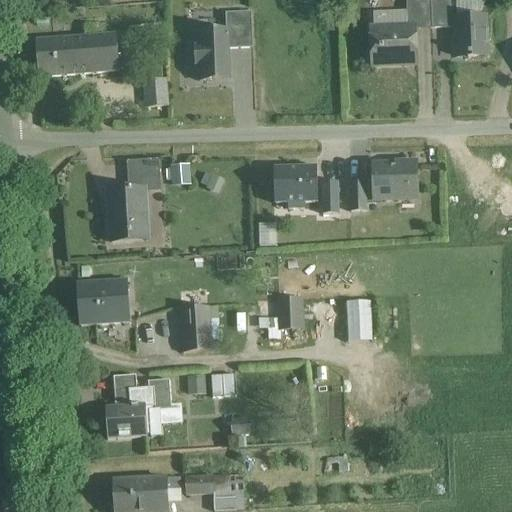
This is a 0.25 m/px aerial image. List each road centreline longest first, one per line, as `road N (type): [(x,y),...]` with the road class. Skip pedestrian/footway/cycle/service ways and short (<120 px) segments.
road 1 (residential): [(511,129),(6,141)]
road 2 (residential): [(6,141),(50,511)]
